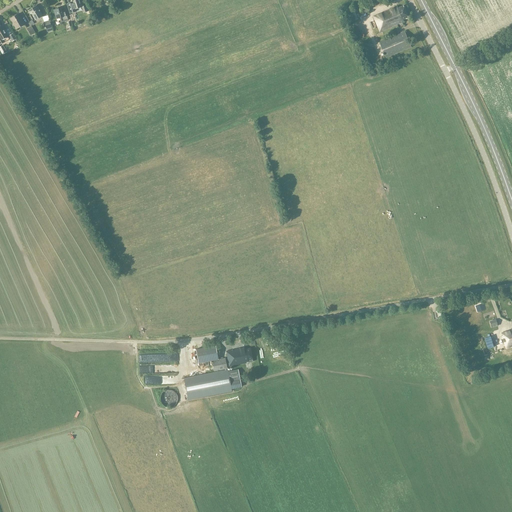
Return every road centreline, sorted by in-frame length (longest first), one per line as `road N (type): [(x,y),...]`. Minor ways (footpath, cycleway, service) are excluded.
road 1 (unclassified): [(143,342),(511,284)]
road 2 (unclassified): [(511,236),(444,70)]
road 3 (primary): [(511,201),(454,66)]
road 4 (track): [(0,338),(143,342)]
